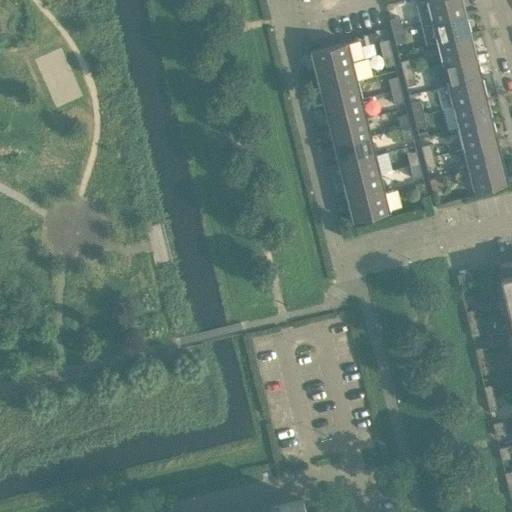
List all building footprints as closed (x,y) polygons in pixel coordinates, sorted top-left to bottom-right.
[(423,0),(416,2),(421,24),(466,13),(462,0),(423,0)] [(466,13),(421,24),(426,44),(436,42),(471,34),(466,13)] [(389,19),(392,31),(402,29),(398,16),(389,19)] [(402,29),(392,31),(395,44),(405,41),(402,29)] [(471,34),(436,42),(441,63),(476,55),(471,34)] [(378,41),(381,54),(391,51),(388,39),(378,41)] [(309,51),(314,70),(352,61),(347,41),(309,51)] [(391,51),(381,54),(385,66),(394,64),(391,51)] [(476,55),(441,63),(446,84),(481,76),(476,55)] [(409,58),(399,60),(403,73),(412,71),(409,58)] [(352,61),(314,70),(319,89),(357,80),(352,61)] [(412,71),(403,73),(406,86),(415,83),(412,71)] [(397,76),(388,78),(391,91),(400,89),(397,76)] [(481,76),(446,84),(437,87),(442,108),(452,106),(487,97),(481,76)] [(357,80),(319,89),(323,108),(362,98),(357,80)] [(400,89),(391,91),(394,104),(403,101),(400,89)] [(487,97),(452,106),(457,127),(492,119),(487,97)] [(362,98),(323,108),(328,126),(366,117),(362,98)] [(420,100),(410,103),(413,116),(423,113),(420,100)] [(406,113),(397,116),(400,128),(410,126),(406,113)] [(423,113),(413,116),(416,128),(426,126),(423,113)] [(366,117),(328,126),(332,145),(371,135),(366,117)] [(492,119),(457,127),(462,148),(497,140),(492,119)] [(410,126),(400,128),(403,141),(413,138),(410,126)] [(371,135),(332,145),(337,164),(375,154),(371,135)] [(497,140),(462,148),(468,169),(503,161),(497,140)] [(430,143),(421,145),(424,158),(433,155),(430,143)] [(416,150),(406,153),(409,166),(419,163),(416,150)] [(375,154),(337,164),(342,182),(380,173),(375,154)] [(433,155),(424,158),(427,170),(436,168),(433,155)] [(503,161),(468,169),(473,191),(508,183),(503,161)] [(419,163),(409,166),(412,178),(422,176),(419,163)] [(380,173),(342,182),(346,201),(385,191),(380,173)] [(438,176),(429,179),(432,192),(442,189),(438,176)] [(423,182),(414,184),(417,197),(427,194),(423,182)] [(385,191),(346,201),(351,221),(390,211),(385,191)] [(511,261),(499,264),(500,267),(501,266),(503,275),(499,276),(511,330),(511,261)] [(469,271),(457,274),(459,284),(472,281),(469,271)] [(475,309),(465,311),(468,324),(478,321),(475,309)] [(478,321),(468,324),(471,336),(481,334),(478,321)] [(484,346),(474,348),(477,361),(487,359),(484,346)] [(487,359),(477,361),(480,374),(490,371),(487,359)] [(493,383),(483,386),(486,398),(496,396),(493,383)] [(496,396),(486,398),(489,411),(499,409),(496,396)] [(502,421),(492,423),(495,436),(505,433),(502,421)] [(507,445),(498,447),(501,460),(511,458),(507,445)] [(305,511),(302,499),(261,509),(262,511),(305,511)]
